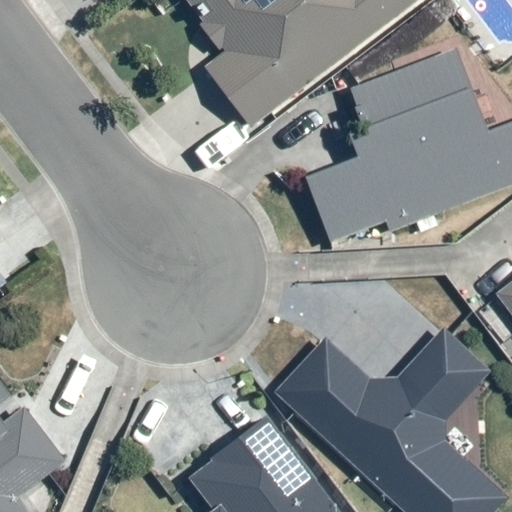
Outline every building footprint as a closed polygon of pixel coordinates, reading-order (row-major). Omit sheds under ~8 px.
[(229,50),(207,67),(253,126),(418,0),(190,0),(206,20),(201,24),(221,49),(226,46),(229,50)] [(511,120),(487,129),(458,48),(354,85),(368,124),(354,129),(363,155),(309,174),(333,241),(387,222),(390,230),(511,186),(511,120)] [(511,280),(498,291),(511,309),(511,280)] [(495,511),(507,499),(446,444),(446,419),(493,370),(445,326),(399,376),(371,378),(328,336),(277,392),(408,511),(495,511)] [(23,404),(4,419),(0,413),(0,407),(13,397),(0,379),(0,511),(31,511),(19,496),(66,460),(23,404)] [(210,511),(341,511),(269,417),(190,476),(215,508),(210,511)]
